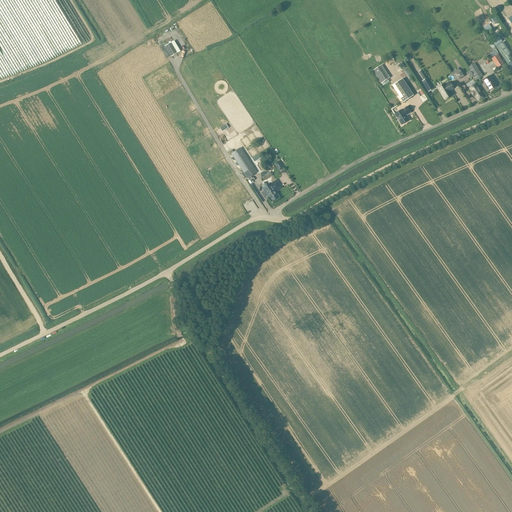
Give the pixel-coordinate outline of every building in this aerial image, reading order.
[(484,28),(487,33),(492,29),(489,24),(484,28)] [(496,46),(502,41),(499,37),(492,41),(496,46)] [(172,56),(178,53),(172,42),(165,46),(172,56)] [(497,47),(502,55),(508,63),(511,70),(511,69),(511,59),(507,52),(509,51),(504,43),(502,44),(497,47)] [(492,59),(498,67),(503,64),(498,55),(492,59)] [(468,67),(477,80),(480,78),(472,65),(468,67)] [(373,71),(381,83),(384,82),(386,84),(390,82),(388,79),(389,79),(380,66),(373,71)] [(413,76),(408,69),(404,72),(409,79),(413,76)] [(459,69),(451,73),(456,81),(463,76),(459,69)] [(490,91),(497,87),(491,76),(483,81),(490,91)] [(402,78),(392,85),(403,102),(414,95),(402,78)] [(428,78),(422,81),(427,89),(432,86),(428,78)] [(445,84),(438,88),(445,100),(452,95),(450,91),(454,89),(450,82),(446,85),(445,84)] [(478,101),(485,96),(476,83),(469,88),(471,91),(470,92),(473,96),(474,96),(478,101)] [(398,120),(400,123),(400,124),(401,123),(402,125),(409,120),(405,115),(407,114),(411,112),(407,107),(402,110),(395,114),(399,120),(398,120)] [(231,154),(248,179),(257,173),(241,147),(231,154)] [(270,172),(262,177),(264,181),(273,176),(270,172)] [(277,180),(271,183),(263,188),(268,197),(269,196),(272,201),(279,197),(276,192),(282,188),(277,180)]
